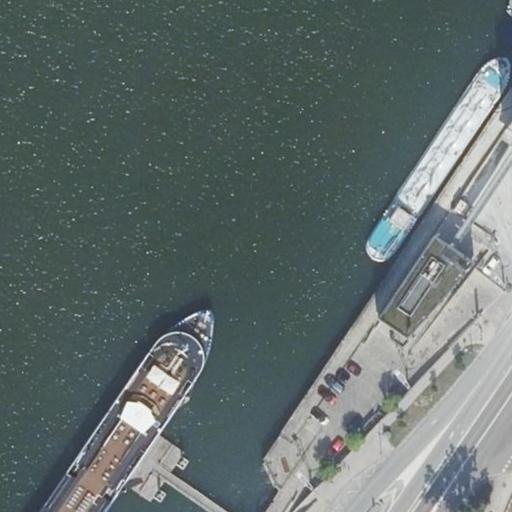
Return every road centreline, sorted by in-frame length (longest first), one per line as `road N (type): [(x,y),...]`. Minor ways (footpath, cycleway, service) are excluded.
road 1 (primary): [(511,344),(451,401),(357,511)]
road 2 (primary): [(511,362),(408,511)]
